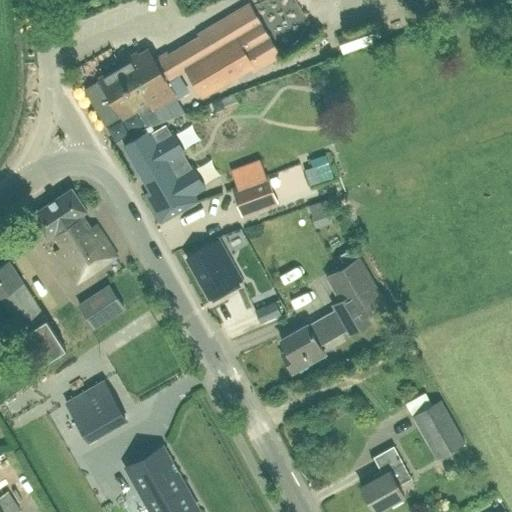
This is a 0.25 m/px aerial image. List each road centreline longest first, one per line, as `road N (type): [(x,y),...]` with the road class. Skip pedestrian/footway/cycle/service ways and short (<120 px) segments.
road 1 (tertiary): [(301,511),(115,185),(83,155),(63,154)]
road 2 (unclassified): [(63,154),(34,0)]
